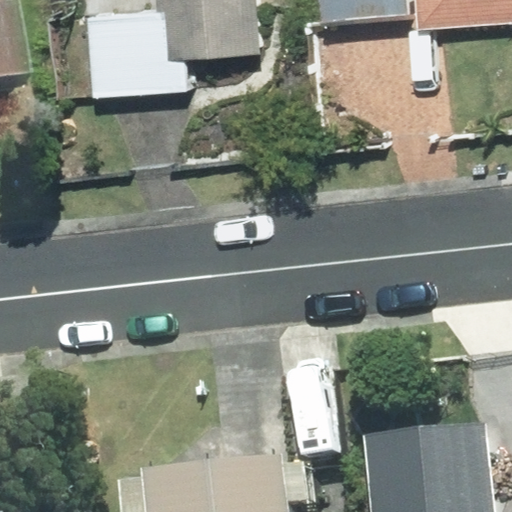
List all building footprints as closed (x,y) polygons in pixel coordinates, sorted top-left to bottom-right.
[(0,0),(0,95),(17,94),(8,0),(0,0)] [(105,94),(199,89),(198,55),(272,50),(268,0),(167,0),(169,11),(101,14),(105,94)] [(416,16),(415,0),(335,0),(337,20),(416,16)] [(511,0),(432,0),(434,25),(511,20),(511,0)] [(384,438),(391,511),(510,511),(501,426),(384,438)] [(316,511),(312,459),(175,471),(178,511),(316,511)]
